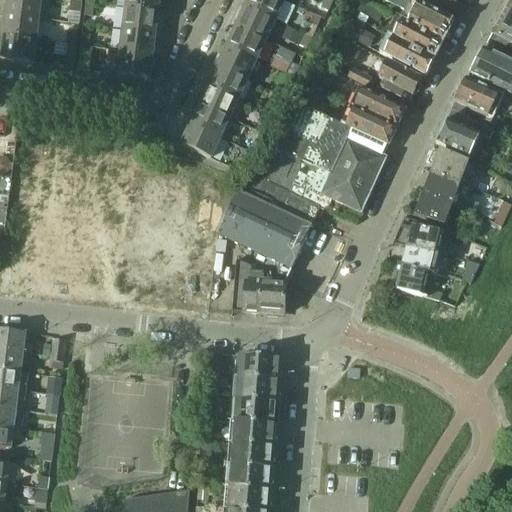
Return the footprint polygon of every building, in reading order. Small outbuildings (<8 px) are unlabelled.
[(40,0),(6,0),(5,16),(38,21),(40,0)] [(159,0),(125,0),(124,10),(158,14),(159,0)] [(278,0),(247,0),(244,8),(274,22),(284,3),(278,0)] [(333,1),(329,0),(324,0),(320,9),(327,13),(333,1)] [(446,19),(408,0),(385,0),(384,2),(407,14),(403,22),(443,43),(454,23),(446,19)] [(455,0),(408,0),(446,19),(455,0)] [(81,4),(72,3),(71,15),(79,16),(81,4)] [(383,12),(375,8),(366,3),(360,15),(369,20),(377,24),(383,12)] [(93,6),(85,5),(84,17),(92,18),(93,6)] [(491,36),(511,47),(511,7),(508,5),(491,36)] [(244,8),(235,28),(265,42),(274,22),(244,8)] [(158,14),(124,10),(122,31),(155,36),(158,14)] [(357,43),(369,20),(360,15),(357,20),(347,38),(345,42),(355,47),(357,43)] [(5,16),(2,37),(2,38),(35,42),(38,21),(5,16)] [(443,43),(403,22),(397,20),(394,25),(400,28),(394,40),(434,61),(443,43)] [(308,25),(303,35),(311,39),(316,28),(308,25)] [(235,28),(226,48),(256,62),(265,42),(235,28)] [(155,36),(122,31),(119,53),(152,57),(155,36)] [(68,34),(67,46),(75,47),(77,35),(68,34)] [(311,39),(303,35),(298,47),(306,50),(311,39)] [(35,42),(2,38),(2,37),(0,36),(0,60),(32,65),(35,42)] [(89,37),(81,36),(80,48),(88,49),(89,37)] [(434,61),(394,40),(388,37),(385,43),(391,46),(384,58),(425,79),(434,61)] [(75,47),(67,46),(65,58),(74,59),(75,47)] [(88,49),(80,48),(78,60),(86,61),(88,49)] [(226,48),(216,68),(247,82),(256,62),(226,48)] [(469,75),(511,98),(511,96),(511,66),(482,50),(469,75)] [(152,57),(119,53),(116,75),(149,79),(152,57)] [(292,79),(297,68),(286,63),(281,74),(292,79)] [(413,95),(415,95),(418,94),(420,89),(418,84),(420,81),(387,65),(379,81),(383,83),(377,94),(402,107),(407,96),(411,98),(413,95)] [(216,68),(207,87),(238,101),(247,82),(216,68)] [(352,71),(348,79),(367,89),(371,81),(352,71)] [(287,90),(292,79),(281,74),(280,73),(275,85),(280,87),(287,90)] [(451,112),(458,115),(461,109),(490,123),(502,98),(466,81),(451,112)] [(207,87),(198,107),(229,121),(238,101),(207,87)] [(396,130),(405,113),(359,91),(355,99),(359,101),(355,111),(396,130)] [(272,104),(267,115),(274,118),(279,107),(272,104)] [(198,107),(189,126),(220,140),(229,121),(198,107)] [(361,216),(386,161),(383,159),(388,149),(341,127),(298,108),(265,182),(255,203),(311,228),(319,210),(323,212),(328,210),(331,203),(361,216)] [(396,130),(355,111),(349,122),(345,120),(341,127),(388,149),(396,130)] [(274,118),(267,115),(262,125),(269,129),(274,118)] [(493,132),(467,120),(463,128),(488,141),(493,132)] [(467,160),(479,137),(446,121),(435,145),(467,160)] [(189,126),(180,147),(210,161),(220,140),(189,126)] [(254,143),(249,154),(256,157),(261,146),(254,143)] [(440,152),(431,175),(458,187),(466,166),(440,152)] [(256,157),(249,154),(243,165),(251,168),(256,157)] [(187,298),(197,173),(137,167),(126,293),(187,298)] [(431,175),(423,196),(450,207),(458,187),(431,175)] [(291,272),(311,229),(311,228),(255,203),(236,194),(219,187),(218,206),(229,211),(217,235),(217,236),(235,244),(291,272)] [(414,217),(442,228),(450,207),(423,196),(414,217)] [(442,237),(410,228),(407,238),(409,241),(407,249),(437,256),(442,237)] [(402,257),(400,268),(427,275),(432,276),(437,256),(407,249),(405,256),(402,257)] [(263,274),(250,273),(250,268),(235,262),(231,313),(244,314),(243,315),(277,317),(283,318),(284,311),(286,286),(263,284),(263,274)] [(423,290),(427,275),(400,268),(397,279),(398,281),(397,288),(399,292),(421,298),(438,303),(442,295),(423,290)] [(24,335),(0,332),(0,352),(30,356),(31,347),(23,346),(24,335)] [(66,343),(53,341),(52,344),(51,356),(50,358),(64,360),(66,343)] [(51,356),(52,344),(46,343),(44,355),(51,356)] [(30,356),(0,352),(0,371),(19,374),(21,364),(29,365),(30,356)] [(208,355),(206,378),(219,379),(220,356),(208,355)] [(62,371),(64,360),(50,358),(50,363),(52,364),(51,370),(62,371)] [(279,361),(239,358),(239,361),(237,363),(237,370),(238,372),(237,380),(277,383),(277,375),(279,374),(280,363),(279,361)] [(19,374),(0,371),(0,390),(25,394),(26,385),(18,384),(19,374)] [(219,379),(206,378),(204,400),(217,401),(219,379)] [(277,383),(237,380),(237,383),(236,385),(235,391),(236,394),(236,402),(275,405),(276,396),(278,395),(279,386),(277,385),(277,383)] [(48,388),(46,397),(59,399),(60,390),(48,388)] [(25,394),(0,390),(0,410),(14,412),(16,402),(24,403),(25,394)] [(59,399),(46,397),(45,406),(57,408),(59,399)] [(217,401),(204,400),(203,421),(216,422),(217,401)] [(275,405),(236,402),(235,405),(234,407),(233,413),(235,416),(234,424),(273,427),(274,418),(276,417),(277,408),(275,407),(275,405)] [(14,412),(0,410),(0,429),(20,432),(21,423),(13,422),(14,412)] [(216,422),(203,421),(202,437),(214,438),(216,422)] [(273,427),(234,424),(234,426),(232,429),(232,435),(233,438),(232,446),(271,449),(272,440),(274,439),(275,430),(273,429),(273,427)] [(54,434),(55,427),(43,425),(42,432),(54,434)] [(20,432),(0,429),(0,450),(9,451),(11,440),(19,442),(20,432)] [(50,464),(54,437),(42,435),(38,463),(50,464)] [(211,445),(201,444),(200,462),(209,463),(211,445)] [(271,449),(232,446),(232,448),(230,450),(230,457),(231,459),(230,468),(270,471),(271,462),(273,461),(273,452),(271,450),(271,449)] [(7,466),(0,465),(0,485),(13,487),(14,478),(6,477),(7,466)] [(208,481),(209,467),(199,466),(198,483),(202,484),(208,481)] [(270,471),(230,468),(230,470),(229,472),(228,479),(229,481),(229,490),(268,493),(269,484),(271,483),(272,474),(270,473),(270,471)] [(38,482),(37,490),(47,491),(48,484),(38,482)] [(0,505),(10,507),(13,487),(0,485),(0,505)] [(207,489),(198,488),(197,500),(206,501),(207,489)] [(47,491),(37,490),(34,510),(44,511),(47,491)] [(268,493),(229,490),(228,492),(227,494),(226,501),(228,503),(226,511),(266,511),(267,506),(269,505),(270,496),(268,495),(268,493)] [(186,511),(188,493),(123,503),(124,511),(186,511)]
